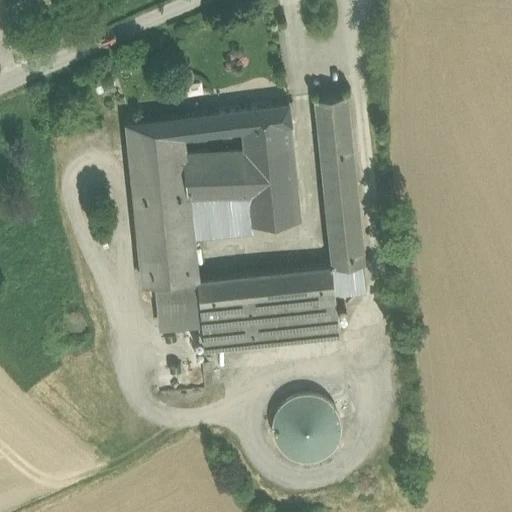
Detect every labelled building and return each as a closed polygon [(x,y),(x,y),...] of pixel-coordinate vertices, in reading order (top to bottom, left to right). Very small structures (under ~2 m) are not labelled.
[(313,99),(332,267),(363,264),(365,264),(345,95),(313,99)] [(289,101),(181,115),(183,140),(243,131),(287,124),(292,123),(289,101)] [(183,140),(181,115),(126,123),(146,286),(156,285),(198,281),(192,231),(185,155),(183,140)] [(287,124),(243,131),(244,140),(245,151),(245,153),(290,149),(287,124)] [(245,151),(244,140),(227,141),(229,152),(245,151)] [(298,220),(290,149),(245,153),(251,225),(298,220)] [(192,231),(251,225),(245,153),(245,151),(229,152),(185,155),(192,231)] [(332,267),(316,269),(319,296),(336,295),(365,292),(363,264),(332,267)] [(198,281),(200,308),(305,298),(302,270),(198,281)] [(200,308),(198,281),(156,285),(159,320),(201,316),(200,308)] [(200,308),(201,316),(205,348),(339,334),(336,295),(319,296),(305,298),(200,308)] [(312,392),(304,392),(296,394),(289,397),(283,403),(278,410),(275,417),(274,425),(275,433),(277,441),(282,448),(288,454),(295,457),(303,460),(311,460),(319,458),(327,454),(333,449),(338,442),(341,434),(342,426),(341,418),(338,410),(334,403),(328,398),(320,394),(312,392)]
